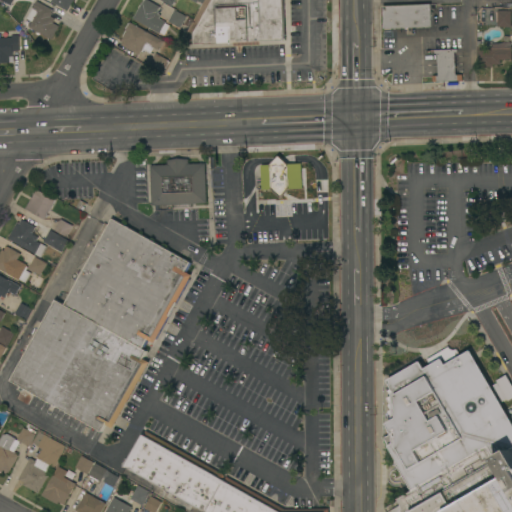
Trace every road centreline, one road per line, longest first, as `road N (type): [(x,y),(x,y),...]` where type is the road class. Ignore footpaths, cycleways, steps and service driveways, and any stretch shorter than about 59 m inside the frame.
road 1 (residential): [(112,0),(0,198)]
road 2 (tertiary): [(359,511),(358,304)]
road 3 (primary): [(79,127),(260,120)]
